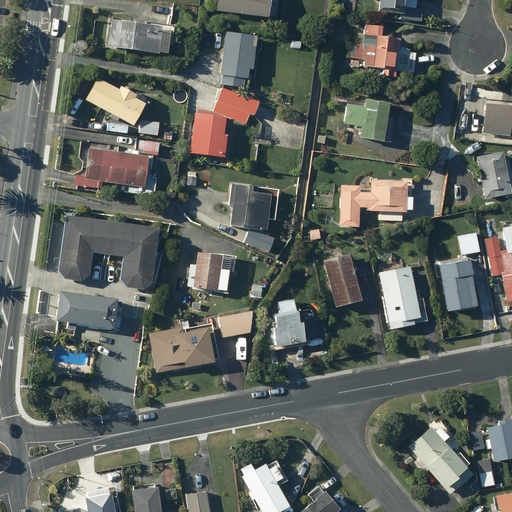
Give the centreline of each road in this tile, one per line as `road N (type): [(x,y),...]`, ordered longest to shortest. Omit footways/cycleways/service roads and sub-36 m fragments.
road 1 (secondary): [(39,0),(0,333)]
road 2 (residential): [(19,461),(114,434),(328,395)]
road 3 (residential): [(328,395),(511,360)]
road 4 (residential): [(410,511),(334,422),(328,395)]
